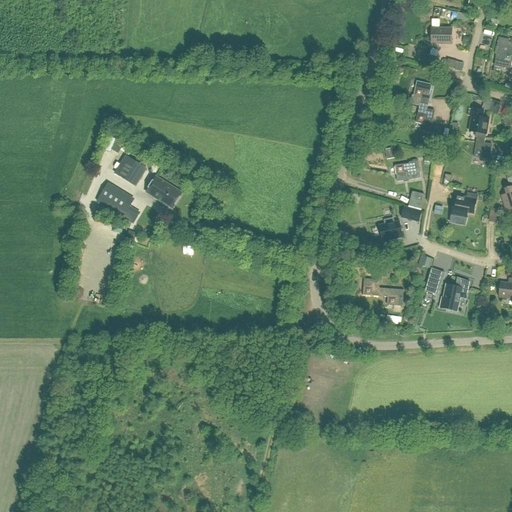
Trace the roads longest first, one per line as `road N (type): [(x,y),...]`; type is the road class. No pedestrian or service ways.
road 1 (unclassified): [(511,339),(357,343),(335,332),(317,306),(316,267),(386,0)]
road 2 (unknown): [(511,93),(473,84),(488,0)]
